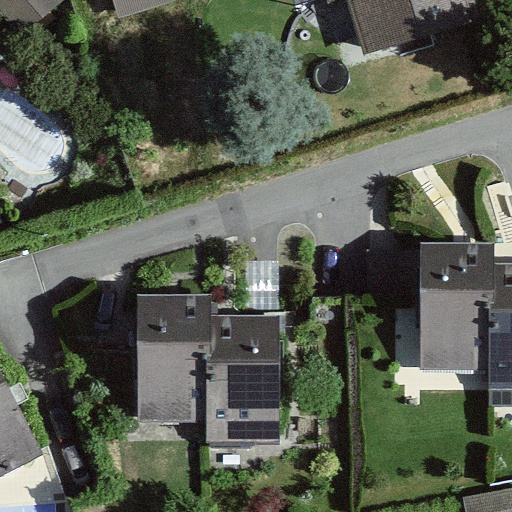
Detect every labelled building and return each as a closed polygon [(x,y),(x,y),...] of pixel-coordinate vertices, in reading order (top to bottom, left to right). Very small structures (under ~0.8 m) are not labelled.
[(62,0),(61,0),(0,0),(0,11),(23,36),(62,0)] [(114,0),(121,19),(178,0),(114,0)] [(332,0),(335,8),(353,2),(371,62),(491,26),(482,0),(332,0)] [(501,245),(425,245),(425,375),(491,375),(491,413),(511,413),(511,267),(501,268),(501,245)] [(211,297),(136,298),(138,423),(205,422),(206,445),(280,444),(278,336),(211,337),(211,297)] [(0,373),(0,484),(45,462),(0,373)] [(511,511),(511,501),(470,509),(470,511),(511,511)]
